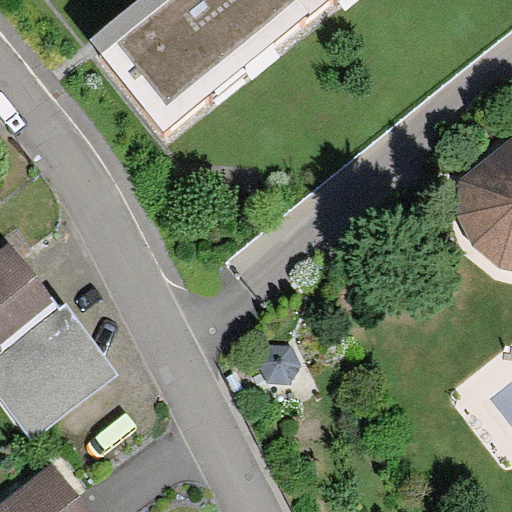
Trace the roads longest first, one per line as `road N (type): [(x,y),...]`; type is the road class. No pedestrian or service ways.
road 1 (residential): [(260,511),(75,164),(0,71)]
road 2 (unknown): [(173,346),(217,294),(511,62)]
